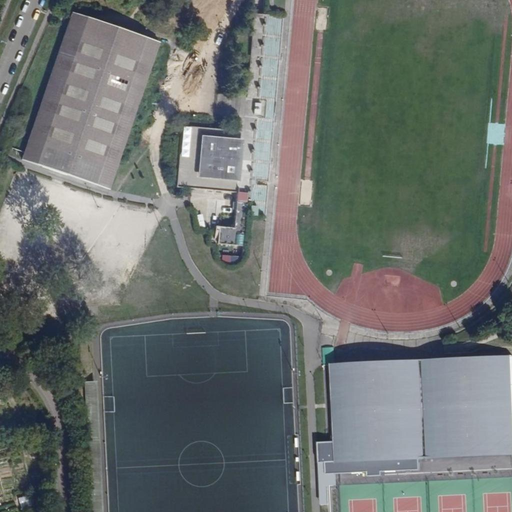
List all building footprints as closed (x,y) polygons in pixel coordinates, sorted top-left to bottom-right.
[(245,116),(240,116),(239,130),(183,124),(177,186),(241,192),(238,226),(220,224),(219,242),(245,245),(247,213),(265,214),(268,184),(258,183),(259,179),(269,180),(283,16),(254,13),(245,116)] [(161,44),(74,14),(24,161),(111,191),(161,44)] [(502,144),(503,124),(488,123),(487,143),(502,144)] [(219,254),(219,260),(235,262),(236,256),(219,254)] [(383,274),(382,285),(398,287),(399,276),(383,274)] [(94,511),(103,511),(97,382),(88,382),(94,511)]
